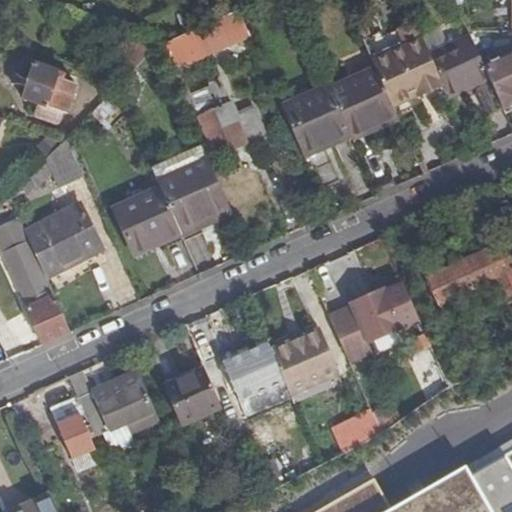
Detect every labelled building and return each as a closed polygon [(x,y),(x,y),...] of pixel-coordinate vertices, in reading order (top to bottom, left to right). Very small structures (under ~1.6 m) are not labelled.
[(106,26),(72,12),(67,23),(101,37),(106,26)] [(235,43),(250,37),(239,12),(211,25),(158,48),(170,73),(183,67),(180,61),(193,55),(195,61),(223,49),(221,43),(233,37),(235,43)] [(376,70),(393,107),(417,96),(416,93),(442,81),(430,55),(422,38),(416,24),(366,47),(376,70)] [(422,38),(430,55),(449,46),(442,29),(422,38)] [(105,73),(123,84),(158,48),(122,33),(105,73)] [(442,81),(448,94),(489,75),(485,66),(472,37),(471,36),(449,46),(430,55),(442,81)] [(223,49),(235,43),(233,37),(221,43),(223,49)] [(504,108),(511,104),(511,54),(485,66),(489,75),(490,79),(504,108)] [(180,61),(183,67),(195,61),(193,55),(180,61)] [(60,81),(62,73),(39,65),(26,100),(67,115),(76,87),(60,81)] [(350,132),(352,136),(397,116),(393,107),(376,70),(331,91),(350,132)] [(489,114),(504,108),(490,79),(476,86),(489,114)] [(177,88),(190,117),(198,113),(193,100),(185,85),(177,88)] [(193,100),(198,113),(218,157),(247,143),(248,145),(267,136),(255,110),(236,118),(222,87),(193,100)] [(282,108),(303,153),(350,132),(331,91),(330,87),(282,108)] [(89,117),(110,129),(119,114),(98,101),(89,117)] [(58,188),(85,176),(67,138),(62,144),(22,185),(29,193),(53,175),(58,188)] [(216,219),(233,212),(203,146),(152,170),(162,191),(179,229),(213,214),(216,219)] [(135,255),(181,234),(179,229),(162,191),(115,211),(135,255)] [(26,232),(48,278),(97,254),(88,236),(95,232),(81,205),(26,232)] [(0,248),(22,296),(44,345),(72,332),(48,278),(26,232),(20,219),(0,228),(0,248)] [(88,236),(97,254),(104,250),(95,232),(88,236)] [(479,256),(490,282),(494,280),(509,312),(511,310),(511,255),(507,243),(479,256)] [(459,295),(490,282),(479,256),(427,279),(443,313),(463,304),(459,295)] [(384,289),(350,304),(351,306),(371,353),(373,357),(408,342),(401,328),(420,320),(403,283),(385,291),(384,289)] [(351,306),(330,316),(350,362),(371,353),(351,306)] [(313,333),(327,346),(320,330),(313,333)] [(289,393),(328,376),(338,372),(327,346),(313,333),(301,338),(305,345),(295,349),(293,342),(271,351),(284,382),(289,393)] [(301,338),(293,342),(295,349),(305,345),(301,338)] [(239,401),(284,382),(271,351),(268,343),(223,363),(239,401)] [(428,387),(447,380),(441,367),(432,347),(413,356),(428,387)] [(447,380),(450,384),(463,379),(455,361),(441,367),(447,380)] [(163,380),(166,386),(203,368),(201,363),(163,380)] [(183,423),(221,406),(203,368),(166,386),(183,423)] [(88,419),(97,437),(126,423),(131,432),(160,420),(138,373),(80,399),(88,419)] [(289,393),(291,398),(330,381),(328,376),(289,393)] [(87,419),(88,419),(80,399),(79,398),(58,407),(65,423),(58,426),(73,460),(96,451),(94,446),(98,444),(87,419)] [(51,411),(58,426),(65,423),(58,407),(51,411)] [(336,430),(346,454),(383,435),(373,414),(336,430)] [(511,511),(511,450),(499,458),(467,476),(460,466),(387,507),(373,482),(318,511),(511,511)] [(19,511),(58,511),(52,497),(19,511)]
